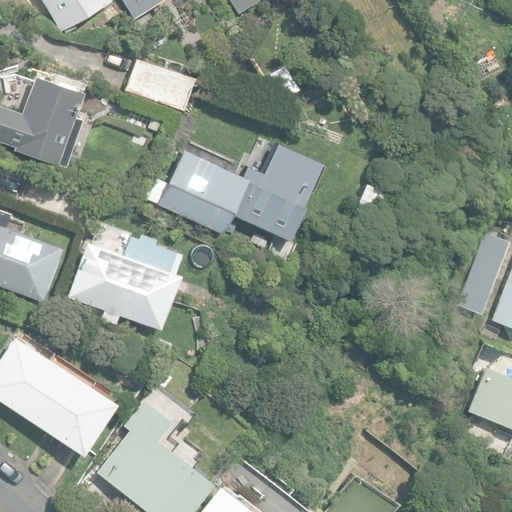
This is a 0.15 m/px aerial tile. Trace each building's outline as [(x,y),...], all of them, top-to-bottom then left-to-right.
[(41,0),(60,30),(108,0),(41,0)] [(120,0),(132,18),(158,2),(156,0),(120,0)] [(228,0),(237,12),(255,0),(228,0)] [(125,90),(183,108),(193,76),(135,57),(125,90)] [(296,85),(283,63),(274,68),(287,91),(296,85)] [(13,148),(58,164),(83,91),(34,74),(21,112),(0,104),(0,139),(15,145),(13,148)] [(286,237),(320,161),(275,141),(261,171),(246,165),(241,174),(179,147),(164,181),(152,175),(143,196),(220,231),(228,212),(286,237)] [(0,195),(28,206),(39,176),(0,161),(0,195)] [(0,285),(40,301),(61,247),(0,224),(0,285)] [(455,303),(479,312),(507,240),(483,230),(455,303)] [(117,313),(153,325),(178,252),(153,243),(155,238),(140,233),(139,237),(130,234),(123,253),(85,241),(67,295),(103,307),(100,317),(114,322),(117,313)] [(511,263),(491,319),(511,327),(511,263)] [(73,311),(85,316),(88,308),(77,303),(73,311)] [(0,353),(0,399),(81,452),(115,401),(13,334),(0,353)] [(511,379),(511,378),(511,374),(481,362),(463,408),(511,427),(511,379)] [(149,380),(161,388),(170,376),(157,367),(149,380)] [(96,470),(149,511),(184,511),(210,480),(157,439),(171,420),(142,398),(122,423),(128,428),(96,470)] [(254,511),(218,484),(195,511),(254,511)]
